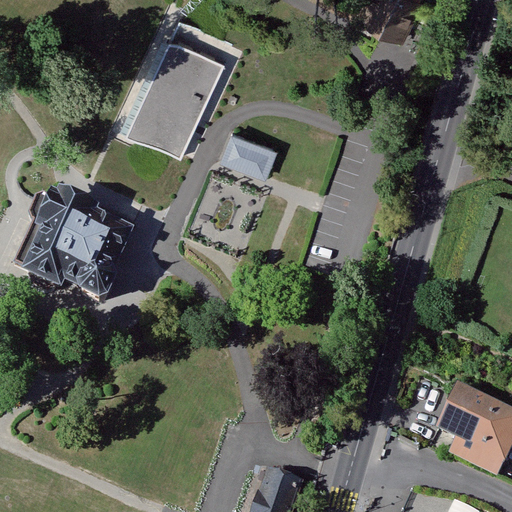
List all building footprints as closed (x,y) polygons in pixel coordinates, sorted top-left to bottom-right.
[(414,0),(370,0),(361,18),(402,38),(420,3),(416,1),(414,0)] [(172,38),(226,61),(234,44),(180,20),(172,38)] [(181,157),(226,61),(172,38),(170,37),(126,131),(181,157)] [(276,150),(233,133),(223,158),(266,176),(276,150)] [(45,230),(57,203),(44,198),(36,201),(29,215),(31,223),(33,223),(14,264),(30,271),(48,231),(45,230)] [(92,219),(92,216),(62,202),(61,204),(57,203),(45,230),(48,231),(30,271),(29,273),(31,274),(57,286),(60,287),(64,279),(82,288),(80,280),(86,277),(95,274),(102,272),(109,277),(128,236),(92,219)] [(114,284),(109,277),(102,272),(95,274),(86,277),(80,280),(82,288),(84,295),(100,303),(106,301),(114,284)] [(57,286),(31,274),(29,278),(33,288),(46,294),(54,291),(57,286)] [(511,436),(511,409),(458,385),(441,424),(462,433),(453,451),(496,471),(511,436)] [(290,511),(299,487),(270,477),(258,511),(290,511)]
